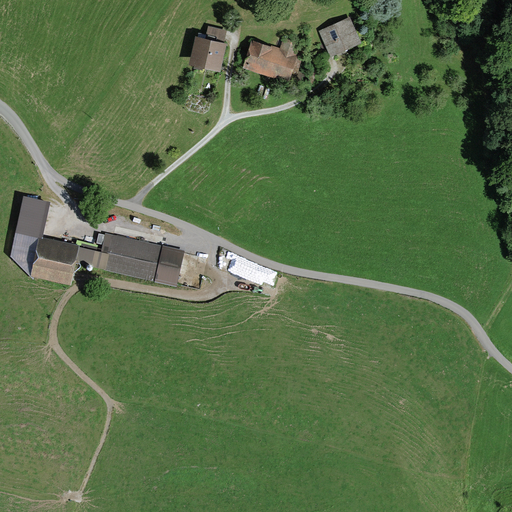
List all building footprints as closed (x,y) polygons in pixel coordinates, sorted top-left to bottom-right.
[(363,39),(351,14),(320,29),(332,54),(363,39)] [(210,24),(207,36),(198,34),(191,61),(195,62),(194,67),(204,69),(205,65),(222,69),(229,41),(225,40),(228,29),(210,24)] [(290,80),(303,41),(284,35),(280,46),(252,37),(243,65),(290,80)] [(317,70),(310,68),(306,82),(313,83),(317,70)] [(185,250),(106,232),(101,251),(80,246),(76,263),(177,286),(185,250)] [(80,246),(80,244),(41,235),(31,276),(71,285),(76,263),(80,246)]
